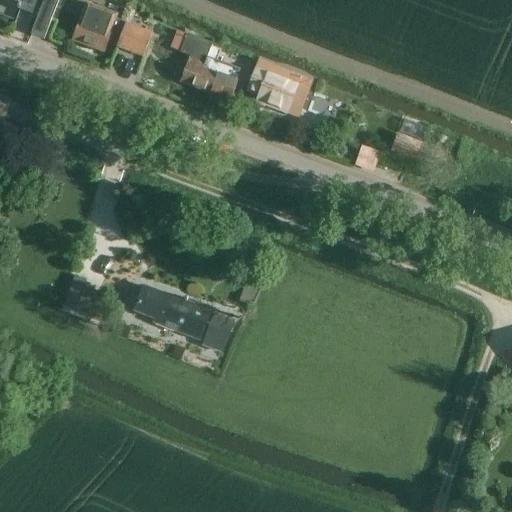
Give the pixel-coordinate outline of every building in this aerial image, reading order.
[(0,0),(0,16),(14,21),(18,9),(32,14),(36,0),(0,0)] [(43,0),(37,18),(50,23),(58,0),(43,0)] [(114,22),(84,10),(80,21),(79,21),(71,42),(103,54),(114,22)] [(143,59),(152,35),(125,25),(116,48),(143,59)] [(202,70),(206,61),(205,61),(211,45),(187,36),(181,53),(190,56),(180,83),(210,95),(217,75),(202,70)] [(300,109),(312,80),(304,77),(254,59),(251,67),(255,69),(246,90),(258,95),(255,102),(286,115),(289,105),(300,109)] [(217,75),(210,95),(230,102),(237,82),(233,81),(236,73),(206,61),(202,70),(217,75)] [(412,163),(414,159),(419,144),(398,136),(391,155),(412,163)] [(420,148),(415,160),(427,165),(432,153),(420,148)] [(71,282),(63,307),(71,310),(73,311),(74,311),(82,286),(79,285),(71,282)] [(100,293),(82,286),(74,311),(91,317),(100,293)] [(186,303),(143,287),(133,313),(153,320),(152,324),(199,342),(211,309),(187,300),(186,303)] [(221,353),(233,321),(214,314),(202,346),(221,353)]
